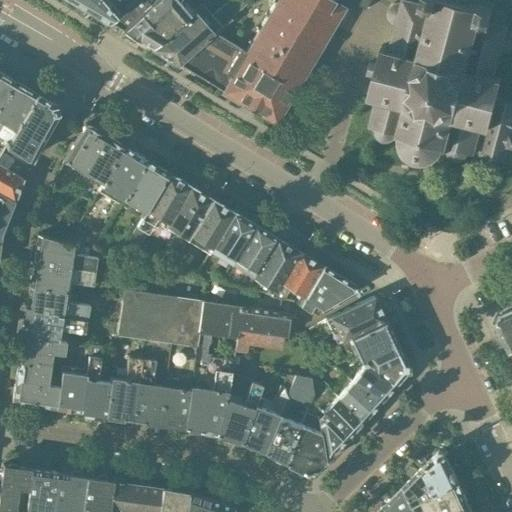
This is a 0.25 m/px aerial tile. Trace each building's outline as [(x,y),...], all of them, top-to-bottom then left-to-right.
[(73,0),(110,20),(121,11),(111,0),(73,0)] [(134,0),(132,2),(121,11),(110,20),(123,27),(141,12),(151,3),(148,0),(134,0)] [(155,0),(151,3),(141,12),(123,27),(151,45),(167,31),(164,28),(168,25),(171,28),(190,11),(180,0),(155,0)] [(196,6),(190,11),(171,28),(168,25),(164,28),(167,31),(151,45),(176,60),(210,32),(246,2),(244,0),(226,0),(206,17),(196,6)] [(210,32),(176,60),(221,89),(220,90),(256,112),(257,111),(275,122),(284,107),(285,106),(285,105),(304,73),(307,75),(315,60),(311,58),(319,45),(323,47),(331,33),(327,31),(335,18),(337,19),(338,17),(336,16),(345,0),(351,0),(366,9),(371,0),(268,0),(262,11),(266,13),(258,27),(254,25),(246,39),(249,41),(243,52),(210,32)] [(400,0),(401,0),(399,0),(397,0),(395,1),(393,1),(391,2),(390,4),(389,5),(388,7),(387,9),(387,11),(387,12),(387,14),(388,16),(388,18),(390,19),(391,21),(393,22),(394,23),(388,45),(381,43),(376,61),(369,60),(366,73),(373,75),(368,94),(376,96),(369,123),(376,125),(376,127),(376,129),(376,131),(377,132),(378,134),(379,136),(381,137),(382,138),(384,138),(386,139),(388,139),(390,139),(392,138),(393,137),(395,136),(396,135),(397,133),(398,131),(401,132),(401,135),(401,137),(401,140),(401,143),(402,145),(403,148),(404,150),(406,153),(408,155),(410,156),(412,158),(414,159),(417,160),(420,161),(422,161),(425,161),(428,161),(431,160),(434,159),(436,158),(438,157),(440,155),(442,153),(444,151),(445,149),(446,146),(447,144),(451,145),(450,146),(450,148),(450,150),(451,152),(452,153),(453,154),(454,156),(456,156),(457,157),(459,157),(461,157),(463,157),(464,156),(466,156),(467,154),(468,153),(469,152),(469,150),(507,160),(508,159),(511,160),(511,98),(498,95),(500,89),(503,76),(496,74),(502,49),(504,49),(506,50),(508,49),(509,49),(511,48),(511,47),(511,31),(510,30),(508,29),(509,23),(505,22),(508,13),(494,9),(495,5),(479,1),(478,3),(466,0),(400,0)] [(0,102),(14,80),(0,71),(0,102)] [(14,80),(0,102),(0,156),(6,146),(37,94),(14,80)] [(38,143),(56,109),(55,103),(40,94),(37,94),(6,146),(30,158),(38,143)] [(85,170),(105,134),(86,122),(64,159),(85,170)] [(85,170),(86,171),(80,182),(90,188),(96,177),(103,181),(124,145),(105,134),(85,170)] [(102,191),(120,202),(146,158),(124,145),(103,181),(101,184),(105,186),(102,191)] [(22,176),(28,164),(13,156),(6,168),(22,176)] [(146,158),(120,202),(142,215),(168,171),(146,158)] [(0,191),(14,199),(22,176),(6,168),(0,164),(0,191)] [(157,216),(167,222),(189,184),(168,171),(142,215),(128,238),(140,246),(157,216)] [(211,197),(189,184),(167,222),(188,234),(211,197)] [(0,238),(1,232),(14,199),(0,191),(0,238)] [(231,209),(211,197),(188,234),(209,246),(210,244),(231,209)] [(254,223),(231,209),(210,244),(233,258),(254,223)] [(70,252),(72,242),(70,242),(73,230),(40,221),(37,232),(33,262),(94,270),(96,256),(70,252)] [(276,236),(254,223),(233,258),(254,271),(276,236)] [(298,249),(276,236),(254,271),(252,275),(274,288),(279,280),(298,249)] [(322,263),(298,249),(279,280),(274,288),(270,295),(284,298),(290,286),(300,292),(299,296),(302,298),(322,263)] [(94,270),(33,262),(29,285),(65,291),(66,280),(92,284),(94,270)] [(353,282),(322,263),(302,298),(299,304),(310,310),(314,304),(324,310),(356,290),(353,282)] [(65,291),(29,285),(26,309),(86,318),(89,304),(63,300),(65,291)] [(123,288),(117,333),(144,337),(141,356),(132,417),(143,419),(159,422),(160,421),(184,425),(211,431),(216,432),(231,373),(233,365),(235,355),(203,350),(206,331),(198,330),(202,299),(123,288)] [(327,332),(331,331),(336,341),(349,335),(385,318),(374,295),(326,318),(328,324),(324,326),(327,332)] [(202,299),(198,330),(206,331),(237,336),(238,328),(248,330),(285,335),(289,312),(243,305),(244,302),(235,301),(235,304),(202,299)] [(86,318),(26,309),(22,334),(54,338),(58,339),(59,328),(84,332),(86,318)] [(501,325),(511,348),(511,310),(504,314),(501,325)] [(359,357),(367,353),(395,339),(385,318),(349,335),(359,357)] [(235,350),(245,351),(248,330),(238,328),(237,336),(235,350)] [(58,339),(54,338),(22,334),(20,346),(51,351),(64,352),(65,340),(58,339)] [(405,359),(395,339),(367,353),(373,366),(393,380),(404,368),(405,359)] [(92,415),(105,413),(109,380),(95,378),(98,375),(102,345),(89,343),(85,373),(80,410),(83,410),(84,414),(92,415)] [(47,382),(51,351),(20,346),(12,400),(56,406),(59,384),(47,382)] [(310,373),(322,368),(317,357),(312,353),(306,355),(310,373)] [(109,380),(105,413),(105,414),(122,416),(132,417),(141,356),(128,354),(126,367),(112,365),(110,376),(109,380)] [(363,359),(350,377),(377,399),(393,380),(373,366),(363,359)] [(59,384),(56,406),(80,410),(85,373),(61,369),(59,384)] [(231,373),(216,432),(241,440),(258,395),(262,384),(252,380),(231,373)] [(286,397),(262,449),(264,449),(284,460),(301,424),(285,417),(293,399),(309,406),(314,395),(311,377),(296,375),(290,389),(286,397)] [(350,377),(336,393),(362,416),(377,399),(350,377)] [(346,434),(362,416),(336,393),(328,384),(315,399),(323,409),(326,413),(346,434)] [(258,395),(241,440),(262,449),(286,397),(290,389),(281,385),(273,402),(263,398),(258,395)] [(325,454),(346,434),(326,413),(323,409),(318,414),(319,420),(320,431),(325,454)] [(301,423),(301,424),(284,460),(303,469),(310,468),(325,454),(320,431),(301,423)] [(423,466),(431,484),(436,494),(459,483),(444,450),(440,449),(431,458),(423,466)] [(32,467),(3,463),(0,483),(0,494),(27,498),(28,489),(32,467)] [(423,466),(402,485),(412,504),(417,502),(431,496),(436,494),(431,484),(423,466)] [(25,509),(24,511),(34,511),(35,511),(42,511),(52,511),(53,509),(59,471),(32,467),(28,489),(27,498),(25,509)] [(80,511),(87,475),(59,471),(53,509),(64,511),(64,507),(70,508),(69,511),(80,511)] [(87,475),(80,511),(108,511),(109,510),(114,479),(87,475)] [(160,511),(164,486),(114,479),(109,510),(122,511),(160,511)] [(436,494),(431,496),(417,502),(421,511),(454,511),(470,505),(459,483),(436,494)] [(414,511),(415,511),(412,504),(402,485),(383,503),(387,511),(414,511)] [(160,511),(186,511),(189,491),(164,486),(160,511)] [(234,511),(233,506),(189,491),(186,511),(234,511)] [(24,511),(25,509),(27,498),(0,494),(0,511),(24,511)] [(387,511),(383,503),(372,511),(387,511)]
